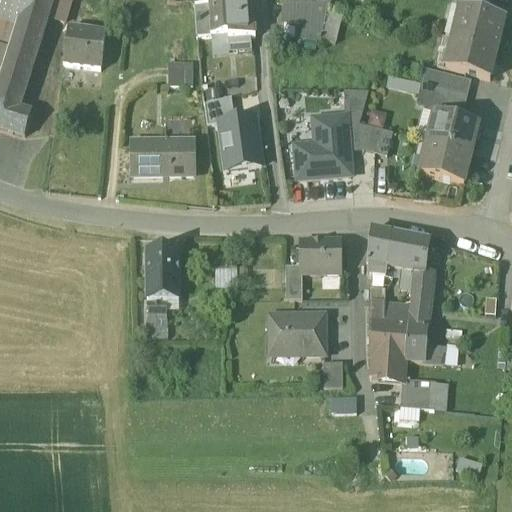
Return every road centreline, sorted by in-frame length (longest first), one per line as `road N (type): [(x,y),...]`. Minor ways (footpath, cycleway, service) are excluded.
road 1 (residential): [(281,224),(223,228),(41,210),(0,194)]
road 2 (residential): [(354,217),(357,370),(372,459)]
road 3 (residential): [(281,224),(258,0)]
road 4 (residential): [(484,238),(354,217)]
